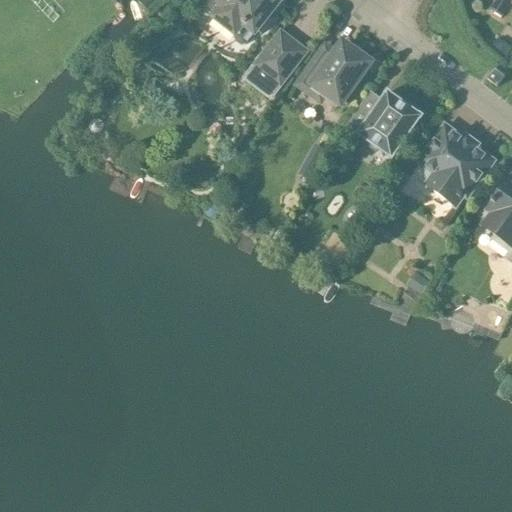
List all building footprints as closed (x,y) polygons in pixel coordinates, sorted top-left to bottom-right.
[(210,0),(222,9),(214,19),(235,35),(236,36),(235,37),(235,42),(241,46),(246,46),(254,34),(256,32),(260,36),(272,20),(268,17),(280,1),(279,0),(210,0)] [(502,18),(511,0),(497,0),(491,11),(502,18)] [(256,67),(245,81),(268,100),(280,85),(304,54),(280,35),(256,67)] [(511,48),(499,40),(492,50),(506,59),(511,49),(511,48)] [(353,87),(369,65),(342,45),(335,55),(324,47),(297,86),(316,100),(323,99),(325,95),(340,106),(343,102),(347,105),(358,90),(353,87)] [(496,88),(504,78),(494,70),(486,80),(496,88)] [(391,161),(421,118),(387,94),(381,102),(370,94),(342,133),(356,142),(359,138),(391,161)] [(466,198),(492,163),(474,150),(476,147),(466,139),(463,142),(445,129),(419,163),(426,169),(425,170),(426,179),(429,182),(426,187),(454,207),(463,196),(466,198)] [(511,178),(511,177),(494,201),(493,200),(491,204),(492,204),(486,211),(490,214),(481,227),(511,250),(505,259),(511,264),(511,178)]
